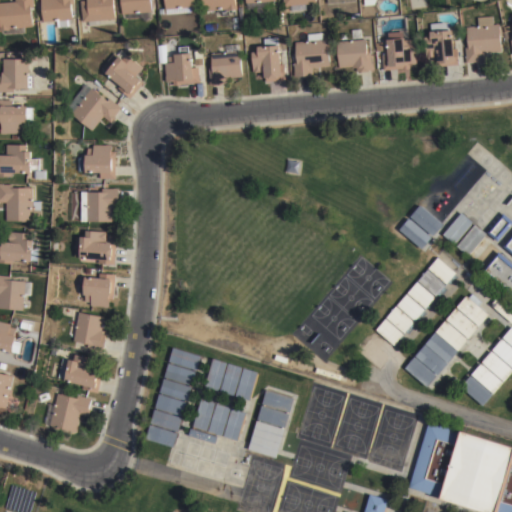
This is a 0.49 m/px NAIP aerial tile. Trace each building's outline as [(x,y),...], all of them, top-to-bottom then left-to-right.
[(0,2),(16,2),(15,0),(33,0),(34,7),(31,8),(33,27),(8,29),(9,30),(0,30),(0,2)] [(40,0),(73,0),(74,4),(71,4),(73,20),(42,22),(40,0)] [(82,22),(80,1),(87,0),(115,0),(117,19),(98,21),(99,25),(89,26),(89,21),(82,22)] [(152,19),(149,20),(144,21),(141,18),(128,19),(127,14),(122,14),(120,0),(151,0),(152,12),(151,12),(152,19)] [(190,13),(166,15),(165,0),(195,0),(196,8),(190,8),(190,13)] [(202,0),(236,0),(237,9),(203,11),(202,0)] [(508,54),(511,53),(511,12),(509,13),(511,24),(503,25),(508,54)] [(478,26),(477,17),(493,16),(494,25),(500,24),(502,51),(484,53),(485,63),(477,64),(477,62),(466,63),(464,48),(468,47),(466,27),(478,26)] [(367,55),(371,54),(372,71),(357,72),(356,68),(352,68),(352,67),(339,68),(337,42),(341,42),(340,34),(347,34),(347,41),(352,40),(351,30),(361,29),(362,40),(365,39),(367,55)] [(425,37),(431,37),(431,32),(450,31),(451,36),(453,36),(454,49),(458,49),(458,65),(438,66),(437,57),(426,58),(425,37)] [(263,38),(277,37),(278,46),(279,46),(280,64),(285,64),(286,81),(265,82),(265,78),(263,79),(263,72),(252,73),(251,53),(257,52),(257,48),(263,47),(263,38)] [(328,39),(330,67),(313,68),(314,76),(297,78),(294,42),(328,39)] [(404,39),(404,40),(411,40),(412,46),(415,46),(416,64),(410,65),(410,69),(402,70),(402,69),(383,70),(382,55),(388,55),(386,40),(404,39)] [(375,43),(383,42),(384,51),(376,51),(375,43)] [(226,46),(239,44),(240,51),(241,51),(243,78),(230,79),(230,80),(226,80),(226,85),(210,86),(209,70),(212,70),(211,54),(226,52),(226,46)] [(117,89),(119,86),(106,74),(107,73),(101,68),(114,52),(123,60),(128,54),(143,67),(136,76),(144,83),(130,99),(117,89)] [(168,63),(167,57),(174,57),(174,55),(192,53),(194,68),(199,67),(200,76),(204,75),(204,83),(192,84),(192,85),(174,86),(173,82),(166,82),(165,63),(168,63)] [(30,60),(29,89),(14,89),(14,93),(0,93),(0,77),(1,77),(1,73),(4,73),(4,60),(30,60)] [(87,83),(108,101),(110,99),(121,108),(115,116),(116,117),(111,124),(103,117),(91,131),(65,110),(87,83)] [(1,128),(0,128),(0,100),(12,100),(13,108),(32,107),(32,126),(26,126),(26,131),(20,132),(20,135),(2,135),(1,128)] [(32,171),(32,175),(12,175),(12,178),(0,177),(0,156),(5,156),(6,146),(27,146),(27,152),(31,152),(31,160),(40,160),(40,171),(45,171),(45,180),(35,180),(35,171),(32,171)] [(112,146),(112,152),(116,152),(116,180),(100,180),(100,174),(86,174),(86,172),(79,172),(79,159),(85,159),(85,156),(93,156),(93,146),(112,146)] [(287,160),(300,162),(298,174),(285,172),(287,160)] [(6,203),(0,203),(0,185),(14,185),(14,188),(33,188),(33,202),(41,202),(41,216),(32,216),(32,221),(6,222),(6,203)] [(119,190),(118,205),(115,205),(115,209),(113,209),(112,223),(80,222),(81,192),(103,193),(103,189),(119,190)] [(511,221),(511,223),(497,241),(486,231),(503,212),(511,221)] [(395,230),(419,248),(428,236),(404,218),(395,230)] [(98,262),(79,261),(80,258),(74,258),(75,237),(86,238),(87,232),(107,233),(106,244),(116,245),(114,265),(98,264),(98,262)] [(32,264),(13,263),(12,265),(0,264),(0,243),(8,244),(9,234),(12,234),(12,233),(31,234),(31,242),(39,243),(38,250),(34,249),(32,264)] [(511,236),(511,254),(503,247),(511,236)] [(498,253),(511,265),(511,298),(482,272),(498,253)] [(456,274),(446,286),(428,270),(438,258),(456,274)] [(445,286),(435,298),(417,282),(427,270),(445,286)] [(23,311),(0,310),(0,275),(10,277),(9,282),(31,283),(30,295),(24,295),(23,311)] [(115,276),(113,300),(109,300),(109,308),(90,307),(90,303),(84,302),(84,297),(83,297),(84,278),(99,279),(99,275),(115,276)] [(494,296),(489,301),(480,292),(481,291),(472,283),(475,279),(494,296)] [(435,299),(425,310),(407,294),(417,283),(435,299)] [(424,311),(414,323),(396,307),(406,295),(424,311)] [(489,316),(479,327),(457,308),(467,297),(469,299),(472,295),(481,303),(478,307),(489,316)] [(414,323),(404,334),(386,319),(396,307),(414,323)] [(478,329),(468,340),(446,321),(456,310),(478,329)] [(104,318),(102,331),(104,332),(103,336),(106,336),(104,352),(87,349),(88,346),(73,343),(78,313),(104,318)] [(403,335),(393,347),(375,331),(385,320),(403,335)] [(0,322),(12,325),(11,328),(16,330),(14,338),(16,338),(15,343),(23,345),(20,356),(13,354),(12,356),(0,353),(0,322)] [(467,341),(458,352),(436,333),(445,322),(467,341)] [(511,346),(503,339),(511,329),(511,346)] [(457,353),(448,364),(426,345),(435,334),(457,353)] [(511,348),(511,367),(493,352),(502,340),(511,348)] [(447,365),(438,376),(415,357),(425,346),(447,365)] [(202,358),(198,372),(169,363),(174,349),(202,358)] [(511,369),(511,373),(505,382),(483,363),(492,352),(511,369)] [(82,388),(65,384),(65,382),(58,380),(62,361),(74,364),(75,356),(95,360),(93,372),(102,374),(98,394),(82,390),(82,388)] [(436,377),(427,388),(405,370),(414,358),(436,377)] [(214,360),(228,364),(220,392),(206,388),(214,360)] [(197,374),(192,388),(164,378),(168,365),(197,374)] [(229,365),(244,369),(235,397),(221,393),(229,365)] [(503,384),(493,395),(471,376),(481,365),(503,384)] [(245,370),(259,374),(251,403),(237,398),(245,370)] [(0,373),(13,377),(5,410),(0,408),(0,373)] [(493,396),(483,407),(461,388),(471,377),(493,396)] [(192,389),(188,403),(160,394),(164,380),(192,389)] [(295,400),(291,414),(263,406),(267,392),(295,400)] [(48,427),(44,426),(45,424),(44,424),(49,403),(55,404),(57,395),(77,400),(78,396),(92,400),(88,418),(80,416),(76,433),(49,426),(50,426),(48,425),(48,427)] [(187,405),(183,418),(154,409),(159,396),(187,405)] [(202,400),(216,405),(208,433),(193,429),(202,400)] [(217,405),(231,410),(223,438),(208,434),(217,405)] [(291,416),(286,430),(258,422),(262,407),(291,416)] [(233,410),(247,414),(239,442),(224,438),(233,410)] [(182,420),(178,434),(150,425),(154,411),(182,420)] [(286,431),(284,437),(256,429),(258,423),(286,431)] [(462,434),(463,431),(511,446),(511,511),(466,511),(407,494),(429,424),(462,434)] [(178,436),(173,449),(145,440),(150,426),(178,436)] [(217,438),(215,445),(189,437),(191,430),(217,438)] [(283,439),(281,445),(253,436),(255,430),(283,439)] [(281,446),(279,452),(251,443),(253,437),(281,446)] [(279,453),(277,459),(249,451),(251,444),(279,453)] [(348,511),(349,509),(359,511),(363,511),(370,491),(388,497),(383,511),(348,511)]
